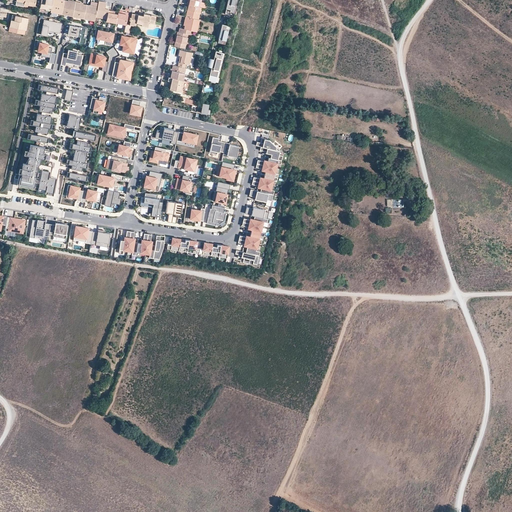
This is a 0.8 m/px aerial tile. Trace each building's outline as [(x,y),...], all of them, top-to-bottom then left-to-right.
[(51,10),(53,0),(51,0),(41,0),(40,8),(51,10)] [(52,0),(53,0),(51,10),(50,12),(61,14),(64,1),(60,0),(52,0)] [(228,0),(226,9),(230,10),(230,11),(233,12),(235,4),(235,0),(228,0)] [(64,1),(61,14),(72,17),(75,3),(67,1),(64,1)] [(97,7),(95,17),(106,20),(108,11),(108,10),(104,9),(105,3),(98,2),(98,6),(97,7)] [(75,3),(72,17),(83,19),(86,5),(82,4),(75,3)] [(200,7),(188,4),(186,16),(187,17),(198,19),(201,7),(200,7)] [(86,5),(83,19),(95,21),(95,17),(97,7),(90,6),(86,5)] [(108,11),(106,20),(106,22),(116,24),(116,23),(118,15),(112,14),(113,12),(108,11)] [(118,15),(116,23),(126,25),(128,13),(124,12),(124,14),(122,14),(118,13),(118,15)] [(150,23),(154,24),(156,16),(151,15),(151,16),(150,16),(150,15),(143,14),(143,16),(132,14),(130,25),(136,26),(136,23),(142,24),(141,26),(148,27),(149,22),(150,22),(150,23)] [(29,18),(14,15),(12,27),(9,26),(8,32),(25,35),(26,31),(29,18)] [(198,19),(187,17),(185,25),(184,29),(192,31),(197,32),(200,20),(198,19)] [(62,23),(44,19),(41,34),(48,36),(49,31),(56,32),(60,33),(62,23)] [(229,26),(222,24),(218,39),(226,41),(229,26)] [(85,28),(69,25),(67,34),(80,37),(79,43),(84,44),(86,38),(83,38),(85,28)] [(192,31),(184,29),(180,28),(179,32),(177,32),(174,46),(185,48),(188,34),(191,35),(192,31)] [(111,44),(113,34),(99,31),(97,39),(106,41),(105,45),(109,46),(111,44)] [(136,39),(121,35),(120,44),(124,45),(122,51),(133,53),(136,39)] [(49,62),(54,64),(56,53),(51,52),(52,47),(48,47),(48,44),(40,42),(38,51),(41,51),(41,55),(50,57),(49,62)] [(63,53),(60,65),(65,66),(65,63),(66,61),(67,61),(67,63),(80,66),(82,55),(77,54),(77,51),(68,50),(67,53),(63,53)] [(178,66),(185,68),(186,64),(190,64),(192,53),(180,50),(179,55),(180,55),(182,56),(181,62),(179,62),(178,66)] [(224,53),(217,51),(215,60),(213,68),(211,76),(218,77),(221,65),(224,53)] [(101,71),(106,72),(108,62),(104,62),(105,57),(104,56),(91,53),(89,64),(100,66),(101,64),(102,65),(101,71)] [(119,63),(114,62),(112,76),(117,77),(117,76),(122,77),(122,78),(129,79),(133,62),(120,60),(119,60),(119,63)] [(186,68),(185,68),(178,66),(173,65),(172,69),(171,73),(170,73),(169,77),(183,80),(184,77),(186,68)] [(222,65),(221,65),(218,77),(211,76),(210,80),(218,82),(222,65)] [(183,80),(169,77),(168,81),(170,81),(172,82),(170,89),(181,92),(184,80),(183,80)] [(58,87),(40,83),(39,88),(49,91),(51,91),(57,92),(58,87)] [(70,101),(72,90),(66,89),(64,100),(70,101)] [(46,93),(40,92),(39,99),(36,98),(35,103),(40,104),(38,110),(43,111),(45,111),(50,112),(51,106),(54,107),(55,103),(54,102),(55,95),(46,93)] [(96,98),(92,97),(89,107),(93,108),(92,112),(97,113),(98,109),(102,110),(105,97),(99,96),(98,100),(95,99),(96,98)] [(186,97),(185,98),(184,102),(197,106),(198,103),(199,101),(186,97)] [(140,106),(141,101),(134,100),(131,114),(142,117),(143,107),(140,106)] [(197,106),(197,109),(201,110),(200,113),(206,115),(208,105),(202,104),(202,106),(200,105),(200,103),(198,103),(197,106)] [(51,116),(36,113),(35,119),(32,119),(31,124),(35,125),(34,130),(46,133),(47,127),(50,128),(51,123),(49,123),(51,116)] [(80,117),(69,114),(66,125),(78,128),(80,117)] [(135,130),(136,126),(125,124),(124,128),(110,124),(108,134),(124,137),(126,128),(135,130)] [(176,140),(178,131),(173,130),(173,129),(164,127),(163,128),(160,127),(160,130),(157,130),(157,131),(156,131),(155,137),(161,139),(161,138),(171,140),(170,143),(175,144),(176,140)] [(95,135),(75,130),(74,135),(78,136),(83,137),(94,140),(95,135)] [(183,133),(178,131),(176,140),(181,141),(181,140),(195,143),(197,134),(187,132),(183,131),(183,133)] [(48,136),(30,133),(29,137),(47,141),(48,136)] [(224,153),(226,143),(222,142),(222,143),(219,142),(219,141),(220,139),(213,137),(210,153),(217,154),(217,152),(220,152),(224,153)] [(256,142),(255,145),(260,147),(279,151),(279,150),(269,140),(261,138),(260,143),(256,142)] [(80,140),(76,139),(75,143),(71,142),(70,147),(74,147),(72,159),(68,158),(67,163),(71,163),(70,168),(74,168),(76,169),(80,170),(81,166),(85,167),(86,162),(83,161),(86,150),(89,151),(90,147),(85,145),(86,141),(82,140),(80,140)] [(131,148),(132,143),(125,142),(124,146),(120,145),(118,153),(131,156),(133,151),(129,150),(130,147),(131,148)] [(230,144),(226,143),(224,153),(224,154),(227,155),(237,157),(239,146),(235,145),(230,144)] [(18,183),(19,185),(24,186),(44,190),(44,192),(52,193),(55,181),(55,177),(50,176),(52,166),(47,165),(39,163),(40,157),(49,159),(50,151),(43,149),(44,146),(35,144),(33,147),(34,148),(31,153),(30,153),(28,157),(29,157),(26,162),(25,162),(22,167),(23,168),(20,173),(18,173),(17,178),(18,178),(18,183)] [(165,149),(154,146),(153,151),(151,150),(149,160),(157,162),(158,158),(167,160),(168,153),(165,152),(165,149)] [(279,151),(260,147),(259,151),(265,152),(265,153),(270,154),(270,158),(281,161),(282,157),(278,156),(279,151)] [(127,163),(128,159),(112,156),(112,160),(109,169),(128,173),(129,167),(127,166),(124,165),(124,163),(127,163)] [(196,159),(180,156),(179,161),(175,160),(173,167),(177,168),(178,167),(194,170),(196,159)] [(40,157),(39,163),(47,165),(49,159),(40,157)] [(257,160),(256,163),(275,168),(276,164),(280,165),(281,161),(270,158),(268,157),(267,161),(264,161),(263,162),(257,160)] [(234,172),(236,165),(223,162),(222,167),(220,166),(218,175),(228,178),(228,180),(234,181),(236,172),(234,172)] [(275,168),(256,163),(255,168),(262,169),(261,170),(265,171),(264,174),(268,175),(273,177),(277,178),(278,174),(274,173),(275,168)] [(71,171),(69,171),(68,176),(86,180),(87,175),(76,172),(71,171)] [(161,174),(149,171),(148,176),(145,176),(142,187),(148,189),(149,187),(153,188),(154,185),(158,186),(161,174)] [(124,176),(112,173),(111,177),(100,174),(98,183),(112,187),(114,178),(117,178),(124,180),(124,176)] [(253,177),(252,181),(271,185),(272,181),(276,182),(277,178),(273,177),(268,175),(264,174),(263,178),(260,178),(259,179),(253,177)] [(188,176),(182,175),(181,179),(177,179),(176,180),(177,180),(177,182),(176,182),(175,188),(192,191),(194,182),(187,181),(188,176)] [(228,189),(229,184),(217,181),(215,191),(213,191),(211,200),(224,203),(226,194),(223,193),(224,188),(227,189),(228,189)] [(271,185),(252,181),(251,185),(258,186),(257,187),(261,188),(260,192),(272,194),(273,194),(274,191),(270,190),(271,185)] [(78,201),(82,202),(84,191),(81,190),(81,188),(70,185),(68,191),(71,192),(70,196),(78,198),(78,201)] [(271,201),(272,194),(260,192),(250,189),(249,196),(255,197),(257,198),(257,200),(265,202),(266,200),(271,201)] [(89,192),(85,191),(84,191),(82,202),(86,203),(87,199),(96,201),(98,192),(89,190),(89,192)] [(119,198),(121,192),(108,190),(105,205),(111,206),(112,202),(120,204),(122,198),(119,198)] [(158,198),(156,198),(156,194),(144,193),(143,197),(140,197),(140,201),(152,203),(150,215),(154,216),(155,213),(160,214),(162,202),(158,201),(158,198)] [(172,213),(174,202),(166,200),(164,212),(167,213),(166,221),(170,222),(171,216),(172,213)] [(174,202),(172,213),(179,215),(181,203),(174,202)] [(222,215),(223,207),(211,205),(210,208),(209,208),(206,223),(215,225),(215,223),(218,223),(223,220),(224,215),(222,215)] [(198,220),(202,221),(204,208),(200,207),(200,210),(190,208),(189,218),(198,220)] [(255,216),(268,219),(269,212),(265,211),(265,209),(256,207),(256,209),(247,207),(246,214),(255,216)] [(7,226),(8,217),(0,215),(0,230),(2,231),(3,225),(7,226)] [(268,219),(255,216),(254,220),(251,219),(251,220),(244,219),(244,222),(262,227),(264,222),(267,223),(268,219)] [(12,218),(8,217),(7,226),(6,229),(10,229),(10,231),(24,233),(26,221),(12,218)] [(34,220),(31,237),(36,238),(37,236),(44,237),(45,236),(50,237),(50,234),(52,224),(47,224),(47,221),(43,221),(43,222),(39,221),(34,220)] [(262,227),(244,222),(243,226),(249,227),(249,229),(252,230),(251,233),(264,236),(265,232),(261,231),(262,227)] [(57,225),(52,224),(50,234),(55,235),(55,237),(67,239),(69,228),(66,227),(66,224),(61,223),(60,226),(57,225)] [(91,244),(94,231),(89,230),(89,228),(77,226),(74,240),(87,242),(87,243),(91,244)] [(99,232),(94,231),(91,244),(109,247),(111,233),(106,232),(105,233),(104,233),(104,231),(99,230),(99,232)] [(128,251),(131,232),(127,231),(126,237),(125,237),(124,241),(121,240),(119,253),(122,254),(123,250),(128,251)] [(135,232),(131,232),(128,251),(133,252),(132,255),(136,256),(138,243),(134,242),(135,239),(134,239),(135,232)] [(263,241),(264,236),(251,233),(250,237),(247,236),(247,237),(240,236),(239,239),(250,241),(250,242),(258,244),(259,240),(263,241)] [(145,254),(148,234),(145,234),(144,240),(142,240),(142,244),(138,243),(136,256),(140,257),(141,253),(145,254)] [(152,235),(148,234),(145,254),(150,254),(149,258),(153,259),(155,246),(152,245),(152,242),(151,241),(152,235)] [(161,236),(157,236),(155,246),(153,259),(160,260),(164,249),(165,241),(160,240),(161,236)] [(182,241),(182,239),(174,238),(173,244),(169,244),(168,253),(180,255),(182,241)] [(239,239),(238,243),(245,245),(244,246),(248,247),(246,253),(259,256),(260,252),(257,251),(258,244),(250,242),(250,241),(239,239)] [(187,242),(182,241),(180,255),(188,256),(190,240),(187,240),(187,242)] [(198,242),(190,240),(188,256),(200,258),(201,249),(197,248),(198,242)] [(214,246),(214,244),(206,243),(205,249),(201,249),(200,258),(212,259),(214,246)] [(219,247),(214,246),(212,259),(220,261),(222,245),(219,245),(219,247)] [(230,247),(222,245),(220,261),(228,262),(230,247)] [(246,253),(237,250),(236,254),(242,256),(242,257),(244,258),(243,263),(249,264),(250,259),(254,260),(253,264),(257,265),(259,256),(246,253)]
